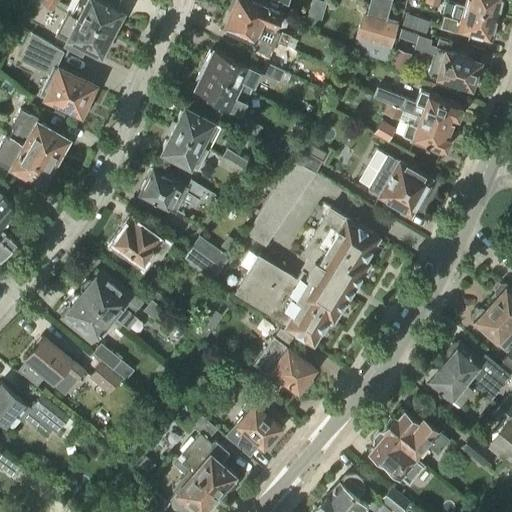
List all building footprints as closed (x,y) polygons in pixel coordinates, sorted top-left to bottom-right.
[(53,10),(57,3),(51,0),(41,0),(40,3),(53,10)] [(110,34),(122,10),(101,0),(76,0),(71,11),(67,9),(66,12),(67,12),(97,27),(110,34)] [(235,0),(231,11),(260,23),(275,30),(283,12),(280,11),(283,3),(288,5),(289,0),(269,0),(268,5),(259,1),(258,0),(235,0)] [(326,2),(320,0),(311,0),(305,23),(319,27),(326,2)] [(370,0),(367,14),(362,12),(355,36),(392,48),(399,21),(386,17),(390,0),(370,0)] [(401,0),(398,0),(396,9),(403,11),(406,1),(401,0)] [(498,14),(501,0),(466,0),(465,5),(498,14)] [(491,40),(498,14),(465,5),(461,20),(444,16),(441,28),(470,36),(471,34),(491,40)] [(241,40),(242,38),(262,47),(267,37),(259,33),(262,24),(260,23),(231,11),(223,30),(231,33),(230,35),(241,40)] [(110,34),(97,27),(67,12),(55,35),(67,41),(64,47),(81,56),(85,50),(98,57),(110,34)] [(425,34),(429,21),(405,13),(401,26),(425,34)] [(294,47),(297,39),(290,37),(278,31),(270,50),(290,59),(295,48),(294,47)] [(19,59),(33,65),(41,69),(40,69),(50,73),(46,80),(52,83),(46,96),(40,93),(45,96),(45,97),(80,113),(80,111),(84,110),(87,103),(86,100),(93,84),(59,68),(58,68),(55,66),(62,50),(32,32),(19,59)] [(472,86),(480,61),(429,45),(431,40),(419,36),(415,48),(434,54),(428,73),(472,86)] [(228,55),(214,48),(204,70),(237,86),(250,92),(260,70),(234,57),(228,54),(228,55)] [(395,49),(389,65),(405,71),(411,54),(395,49)] [(279,81),(284,70),(265,61),(264,62),(264,63),(260,72),(279,81)] [(240,113),(245,102),(250,92),(237,86),(204,70),(195,88),(210,95),(208,99),(227,108),(227,107),(240,113)] [(428,93),(420,90),(416,102),(391,92),(387,104),(450,128),(454,117),(458,119),(462,108),(459,106),(460,104),(429,92),(428,93)] [(446,150),(451,139),(447,138),(450,128),(387,104),(383,112),(398,118),(397,119),(408,123),(403,136),(411,139),(411,140),(442,152),(443,149),(446,150)] [(65,110),(56,106),(53,113),(62,117),(65,110)] [(208,149),(212,141),(222,146),(229,130),(220,126),(213,122),(184,107),(173,129),(208,149)] [(19,141),(53,159),(54,160),(60,149),(63,148),(66,143),(65,140),(67,137),(27,114),(14,138),(19,141)] [(256,136),(262,126),(243,116),(237,125),(256,136)] [(380,121),(374,132),(387,140),(393,129),(380,121)] [(198,170),(208,149),(173,129),(161,152),(190,166),(198,170)] [(15,148),(5,143),(0,150),(0,163),(9,169),(11,166),(41,183),(43,180),(46,179),(49,173),(48,170),(54,160),(53,159),(19,141),(15,148)] [(221,156),(244,169),(249,161),(226,148),(221,156)] [(300,163),(316,172),(322,160),(306,152),(300,163)] [(400,161),(388,154),(368,188),(380,195),(411,213),(412,210),(417,209),(420,204),(419,200),(423,192),(427,191),(431,186),(429,182),(431,179),(400,160),(400,161)] [(239,177),(244,169),(221,156),(217,163),(239,177)] [(265,245),(316,172),(300,163),(292,158),(246,233),(265,245)] [(187,187),(153,169),(140,194),(167,208),(175,212),(182,198),(195,205),(198,198),(209,205),(215,195),(191,180),(187,187)] [(0,233),(10,242),(30,217),(0,191),(0,233)] [(333,320),(369,261),(364,259),(378,236),(331,206),(302,253),(310,257),(297,278),(258,255),(236,290),(287,322),(285,325),(313,342),(328,317),(333,320)] [(169,243),(132,217),(131,219),(132,220),(127,227),(126,226),(115,241),(117,242),(112,249),(123,257),(128,250),(143,261),(153,247),(162,253),(169,243)] [(0,253),(2,252),(3,253),(10,244),(9,243),(10,242),(0,233),(0,253)] [(190,247),(220,270),(229,258),(199,235),(190,247)] [(227,251),(235,241),(228,236),(220,247),(227,251)] [(212,281),(220,270),(190,247),(181,258),(212,281)] [(120,287),(98,270),(92,278),(86,278),(81,285),(81,289),(100,305),(97,308),(111,318),(110,319),(116,324),(118,321),(124,325),(123,325),(128,328),(137,317),(133,314),(143,302),(122,285),(120,287)] [(511,287),(506,282),(505,283),(504,282),(499,282),(494,288),(494,293),(495,294),(488,302),(506,318),(511,323),(511,287)] [(91,342),(110,319),(111,318),(97,308),(100,305),(81,289),(81,291),(80,292),(74,293),(68,299),(69,305),(62,313),(83,331),(81,334),(91,342)] [(221,304),(211,296),(205,303),(204,302),(185,328),(201,340),(221,314),(216,310),(221,304)] [(168,330),(176,319),(151,299),(143,310),(168,330)] [(511,323),(506,318),(488,302),(482,308),(481,307),(476,308),(471,314),(471,319),(472,319),(472,320),(495,341),(496,340),(503,346),(511,335),(511,323)] [(308,375),(314,367),(287,348),(294,339),(280,329),(255,363),(269,374),(272,370),(300,391),(306,389),(311,382),(310,377),(308,375)] [(43,335),(24,357),(26,359),(22,363),(18,368),(36,383),(43,375),(64,393),(75,379),(76,379),(84,370),(43,335)] [(448,354),(443,360),(443,361),(471,384),(488,398),(508,374),(499,366),(483,353),(480,358),(459,341),(459,342),(458,341),(452,342),(447,348),(447,354),(448,354)] [(113,369),(121,359),(101,342),(93,352),(113,369)] [(503,361),(499,366),(508,374),(509,375),(511,370),(511,350),(502,361),(503,361)] [(430,368),(425,374),(426,380),(426,381),(448,399),(450,397),(456,403),(471,384),(443,361),(443,360),(437,368),(436,367),(430,368)] [(108,392),(121,377),(102,361),(88,376),(108,392)] [(30,408),(23,402),(24,401),(1,382),(0,382),(0,418),(5,423),(14,412),(23,420),(26,418),(36,426),(38,423),(49,432),(52,429),(65,441),(78,425),(42,394),(30,408)] [(266,383),(260,392),(267,397),(273,389),(266,383)] [(263,410),(241,391),(234,400),(247,411),(236,423),(263,446),(281,425),(271,417),(274,413),(266,406),(263,410)] [(511,402),(506,397),(498,407),(508,416),(511,411),(511,402)] [(511,416),(510,417),(508,416),(498,407),(491,414),(499,421),(486,437),(479,431),(474,437),(495,455),(496,454),(511,467),(511,416)] [(418,421),(403,408),(396,416),(394,414),(382,429),(383,429),(415,455),(425,443),(437,453),(449,438),(422,416),(418,421)] [(212,442),(208,439),(217,428),(202,415),(193,426),(199,431),(177,457),(218,493),(224,486),(230,486),(235,480),(235,474),(220,461),(229,451),(214,439),(212,442)] [(415,455),(383,429),(382,429),(381,430),(378,430),(372,437),(373,440),(371,442),(373,443),(368,450),(408,483),(424,464),(414,456),(415,455)] [(485,468),(495,455),(474,437),(470,434),(459,447),(485,468)] [(0,466),(13,476),(20,466),(0,452),(0,466)] [(207,511),(212,506),(212,500),(218,493),(177,457),(173,453),(168,459),(185,473),(181,477),(185,481),(170,498),(185,511),(207,511)] [(364,489),(363,479),(355,473),(346,474),(340,481),(339,480),(327,494),(326,494),(321,501),(333,511),(362,511),(368,505),(358,496),(364,489)] [(395,511),(400,511),(409,500),(390,485),(380,499),(395,511)] [(147,497),(163,511),(171,502),(155,488),(147,497)] [(500,492),(489,498),(495,507),(505,501),(500,492)] [(147,497),(145,496),(132,510),(135,511),(162,511),(163,511),(147,497)] [(333,511),(321,501),(315,507),(316,508),(311,511),(333,511)]
